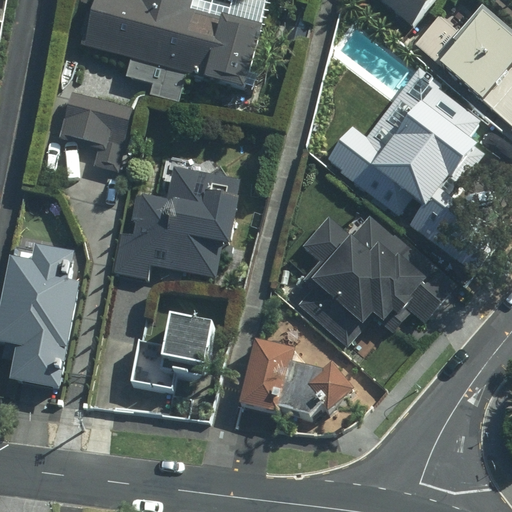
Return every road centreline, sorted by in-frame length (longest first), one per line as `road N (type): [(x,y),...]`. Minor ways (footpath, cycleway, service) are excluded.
road 1 (unknown): [(208,490),(327,0)]
road 2 (residential): [(0,465),(374,511)]
road 3 (residential): [(511,331),(467,388),(401,511)]
road 4 (unknown): [(0,199),(37,0)]
